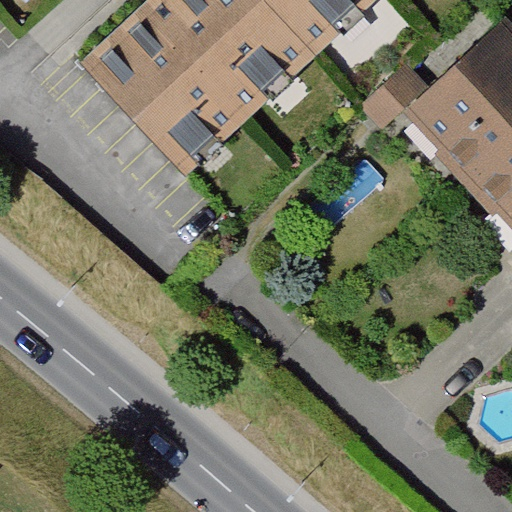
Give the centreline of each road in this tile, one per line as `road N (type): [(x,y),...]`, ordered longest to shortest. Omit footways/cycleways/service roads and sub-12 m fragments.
road 1 (secondary): [(247,511),(0,306)]
road 2 (residential): [(0,105),(160,233)]
